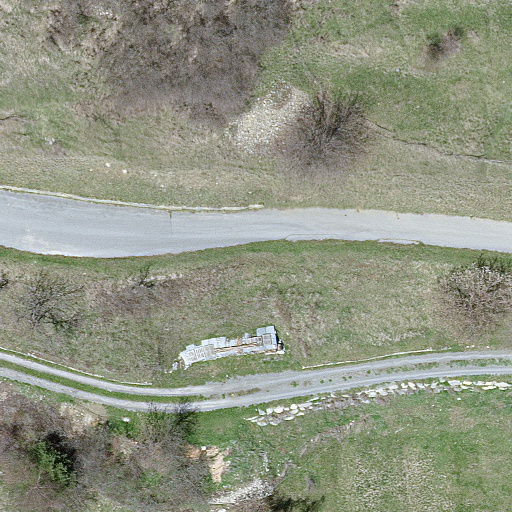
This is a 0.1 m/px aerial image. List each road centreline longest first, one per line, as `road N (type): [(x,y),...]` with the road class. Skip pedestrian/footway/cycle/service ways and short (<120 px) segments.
road 1 (track): [(511,371),(368,373),(171,405),(0,372)]
road 2 (unclassified): [(511,238),(303,223),(91,226),(0,214)]
